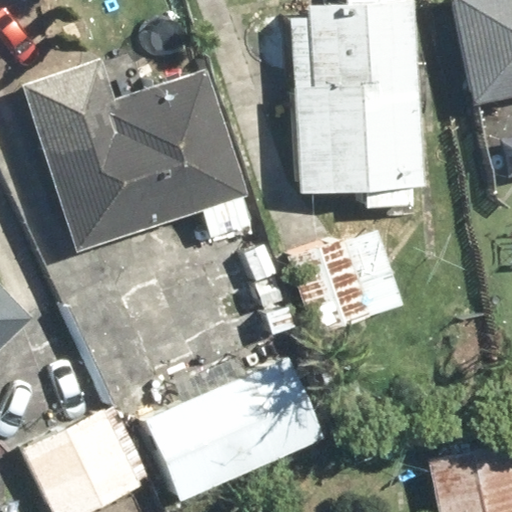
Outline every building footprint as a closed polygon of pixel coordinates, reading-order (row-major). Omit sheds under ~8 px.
[(396,0),(276,0),(287,188),(407,181),(396,0)] [(511,0),(438,0),(459,102),(511,91),(511,0)] [(176,30),(5,87),(57,243),(229,186),(176,30)] [(277,252),(302,329),(389,302),(364,224),(277,252)] [(0,308),(0,327),(9,319),(0,308)] [(163,499),(308,437),(272,352),(127,414),(163,499)] [(57,511),(119,482),(85,414),(14,449),(44,511),(57,511)] [(420,444),(429,511),(508,511),(498,433),(420,444)]
